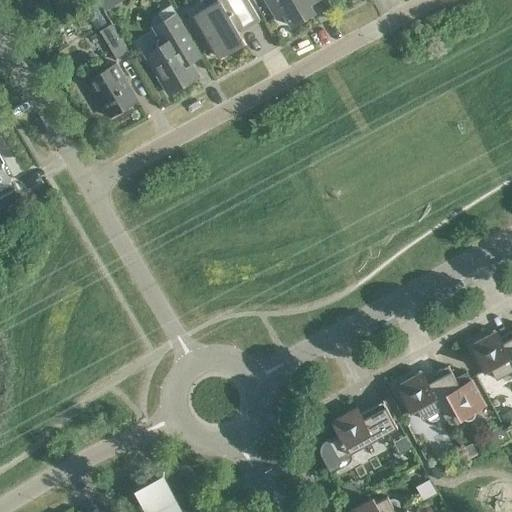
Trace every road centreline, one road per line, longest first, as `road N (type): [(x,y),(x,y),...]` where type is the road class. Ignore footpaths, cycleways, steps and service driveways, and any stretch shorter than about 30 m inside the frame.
road 1 (residential): [(84,184),(430,0)]
road 2 (unclassified): [(260,380),(511,245)]
road 3 (residential): [(189,366),(84,184)]
road 4 (residential): [(0,510),(176,420)]
road 5 (residential): [(84,184),(0,36)]
